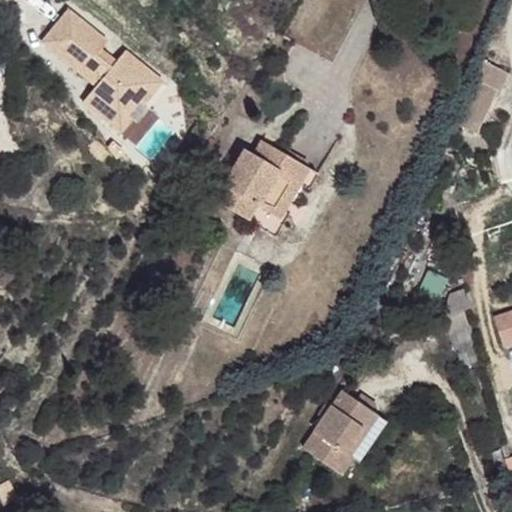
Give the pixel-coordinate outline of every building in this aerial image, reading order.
[(73,3),(66,11),(79,21),(85,13),(73,3)] [(66,11),(47,36),(102,79),(90,94),(128,124),(139,110),(134,107),(130,104),(141,90),(145,93),(164,70),(145,55),(142,60),(126,48),(116,60),(101,48),(106,42),(112,34),(85,13),(79,21),(66,11)] [(121,54),(106,42),(101,48),(116,60),(121,54)] [(129,43),(126,48),(142,60),(145,55),(129,43)] [(491,141),(500,123),(487,117),(507,72),(480,60),(451,123),(491,141)] [(168,73),(164,70),(145,93),(150,97),(168,73)] [(145,93),(141,90),(130,104),(134,107),(145,93)] [(293,139),(306,116),(296,111),(286,125),(276,120),(270,129),(293,139)] [(341,139),(306,116),(293,139),(270,188),(273,190),(282,175),(298,185),(321,148),(331,154),(341,139)] [(270,188),(293,139),(270,129),(245,170),(270,188)] [(307,191),(331,154),(321,148),(298,185),(307,191)] [(315,456),(348,391),(344,389),(304,450),(315,456)] [(374,410),(348,391),(315,456),(345,476),(357,459),(348,452),(374,410)] [(393,420),(374,410),(348,452),(357,459),(365,463),(393,420)] [(12,511),(20,501),(11,494),(6,490),(0,497),(0,504),(6,509),(10,511),(12,511)] [(299,511),(302,493),(296,492),(279,491),(277,511),(299,511)]
